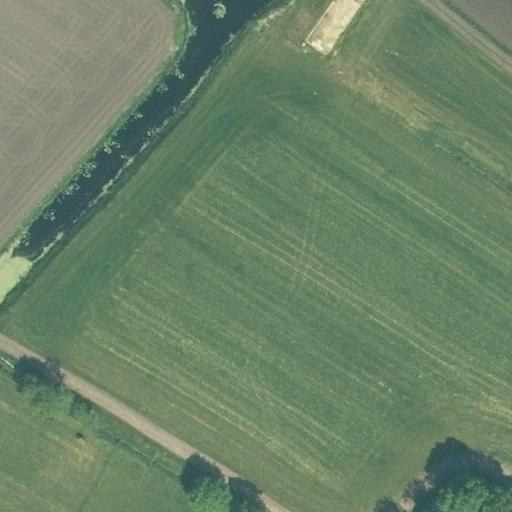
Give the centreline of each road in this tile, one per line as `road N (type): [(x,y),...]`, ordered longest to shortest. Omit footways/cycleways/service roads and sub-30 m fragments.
road 1 (track): [(272,511),(0,347)]
road 2 (track): [(511,476),(489,463),(451,462),(387,511)]
